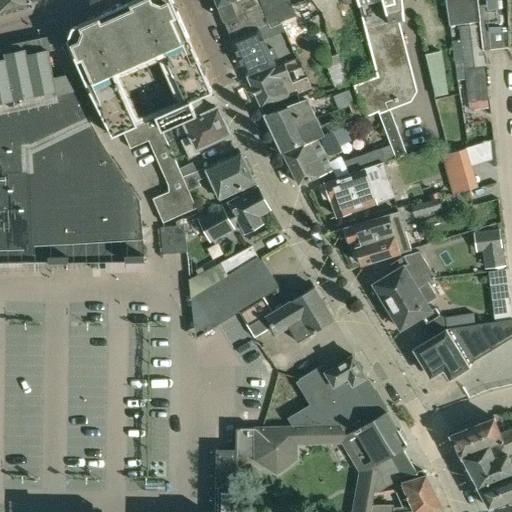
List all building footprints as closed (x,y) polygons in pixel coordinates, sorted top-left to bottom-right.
[(0,0),(0,10),(30,3),(29,0),(0,0)] [(170,185),(170,192),(155,199),(165,223),(197,208),(164,129),(197,114),(191,101),(214,91),(173,0),(131,0),(71,28),(67,41),(114,136),(128,130),(131,137),(128,139),(132,148),(150,140),(170,185)] [(232,38),(268,23),(269,23),(261,5),(258,0),(216,0),(219,7),(225,22),(232,38)] [(260,0),(269,23),(275,20),(275,22),(281,20),(283,23),(282,21),(297,16),(290,0),(288,0),(276,4),(274,0),(260,0)] [(357,0),(377,75),(354,84),(367,116),(378,111),(379,113),(392,109),(412,101),(418,90),(400,20),(406,19),(405,9),(403,0),(357,0)] [(487,99),(482,50),(483,50),(477,0),(446,0),(450,24),(460,23),(467,101),(487,99)] [(507,28),(508,48),(511,47),(511,0),(477,0),(483,50),(490,50),(488,30),(507,28)] [(275,64),(274,60),(279,57),(274,46),(270,48),(260,28),(269,23),(268,23),(232,38),(232,39),(231,40),(247,74),(275,64)] [(0,267),(104,264),(99,174),(68,175),(67,102),(67,101),(81,101),(66,74),(55,77),(50,51),(58,49),(55,35),(0,46),(0,267)] [(427,54),(437,95),(448,93),(441,51),(427,54)] [(338,88),(351,83),(339,52),(326,57),(338,88)] [(290,96),(312,87),(308,76),(306,77),(302,67),(294,70),(298,80),(293,82),(290,75),(291,75),(285,64),(249,77),(262,106),(290,96)] [(352,88),(334,96),(339,108),(359,100),(358,97),(356,98),(352,88)] [(266,115),(275,133),(316,116),(308,100),(266,115)] [(359,100),(350,104),(355,117),(365,113),(359,100)] [(81,101),(67,101),(68,175),(99,174),(122,174),(81,101)] [(479,112),(499,111),(498,101),(478,102),(479,112)] [(198,148),(230,133),(219,108),(184,124),(189,135),(187,135),(188,137),(183,139),(191,157),(200,152),(198,148)] [(392,109),(379,113),(391,144),(397,157),(408,154),(392,109)] [(284,152),(285,152),(336,131),(335,130),(341,127),(337,118),(320,126),(316,116),(275,133),(284,152)] [(341,141),(336,131),(285,152),(301,184),(334,170),(330,161),(324,149),(342,142),(341,141)] [(345,161),(342,162),(349,174),(366,168),(374,166),(384,162),(385,161),(397,157),(391,144),(370,152),(345,161)] [(472,165),(467,149),(442,155),(453,195),(478,188),(472,165)] [(221,198),(256,182),(241,150),(206,166),(206,167),(186,176),(193,189),(201,185),(199,180),(210,175),(221,198)] [(198,160),(183,167),(185,172),(201,165),(198,160)] [(326,182),(320,188),(324,198),(332,199),(338,216),(378,202),(395,196),(389,179),(372,185),(366,168),(349,174),(338,178),(326,182)] [(104,264),(145,262),(140,199),(122,174),(99,174),(104,264)] [(211,242),(236,228),(233,224),(240,221),(246,232),(264,222),(260,215),(271,209),(258,186),(229,202),(233,209),(227,212),(223,204),(198,217),(211,242)] [(416,202),(412,205),(415,216),(442,208),(441,200),(440,197),(417,204),(416,202)] [(362,264),(411,249),(400,211),(346,228),(350,243),(349,244),(351,249),(356,248),(353,252),(356,261),(361,263),(362,263),(362,264)] [(164,254),(187,252),(185,224),(184,224),(176,225),(166,226),(161,226),(164,254)] [(190,279),(192,294),(259,256),(253,246),(222,263),(221,262),(203,272),(190,279)] [(388,306),(429,281),(436,277),(420,251),(404,256),(391,263),(396,271),(374,284),(388,306)] [(278,288),(259,256),(192,294),(194,322),(200,321),(206,331),(240,311),(265,296),(278,288)] [(507,269),(489,271),(491,288),(509,286),(507,269)] [(431,285),(429,281),(388,306),(401,329),(423,316),(427,323),(441,315),(436,307),(432,310),(421,291),(431,285)] [(315,286),(274,311),(265,296),(240,311),(254,337),(272,326),(275,331),(287,325),(298,341),(335,320),(315,286)] [(511,289),(502,290),(503,315),(511,314),(511,289)] [(446,317),(447,325),(447,327),(467,324),(468,324),(474,323),(473,312),(466,314),(446,317)] [(469,364),(511,337),(511,318),(447,328),(413,349),(431,379),(444,370),(450,380),(471,368),(469,364)] [(81,340),(81,353),(114,353),(113,339),(81,340)] [(347,434),(388,412),(353,355),(326,371),(322,365),(300,379),(316,405),(290,421),(293,425),(341,425),(347,434)] [(341,425),(239,429),(239,452),(255,452),(255,461),(278,475),(300,460),(299,444),(343,443),(360,472),(352,511),(371,511),(375,492),(379,492),(402,478),(419,473),(403,447),(408,444),(405,440),(407,439),(401,429),(399,430),(388,412),(347,434),(341,425)] [(452,435),(462,455),(509,437),(511,443),(511,442),(511,428),(502,433),(495,417),(452,435)] [(462,455),(479,487),(511,473),(511,464),(508,454),(511,452),(511,442),(511,443),(509,437),(462,455)] [(239,511),(239,445),(219,445),(217,511),(239,511)] [(511,473),(479,487),(490,508),(511,499),(511,473)] [(394,507),(394,510),(443,507),(427,474),(403,482),(405,486),(398,490),(396,490),(403,506),(394,507)] [(394,502),(374,502),(372,511),(389,511),(393,511),(394,510),(394,507),(394,502)]
